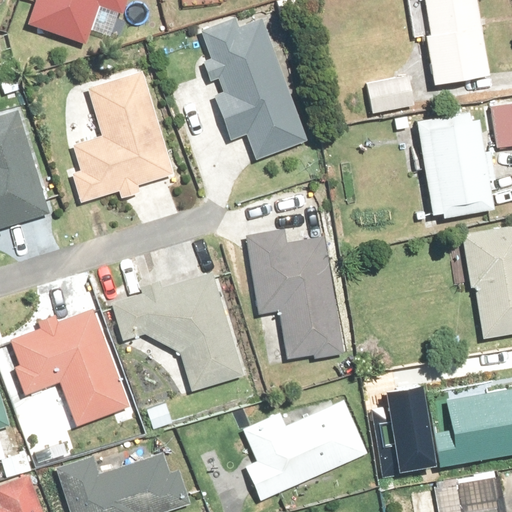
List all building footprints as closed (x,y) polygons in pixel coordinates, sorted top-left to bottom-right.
[(35,0),(27,24),(78,41),(91,4),(123,14),(127,0),(35,0)] [(475,0),(420,0),(434,79),(487,71),(475,0)] [(303,138),(258,16),(235,24),(230,12),(196,25),(207,55),(199,58),(206,79),(214,76),(220,90),(208,95),(224,138),(243,131),(253,156),(303,138)] [(169,171),(139,68),(84,84),(99,133),(68,142),(76,167),(67,169),(76,199),(113,188),(115,196),(136,189),(134,182),(169,171)] [(407,76),(362,83),(367,112),(412,105),(407,76)] [(511,103),(485,107),(492,150),(511,147),(511,103)] [(0,223),(46,209),(13,105),(0,109),(0,223)] [(466,109),(411,118),(427,220),(490,210),(485,177),(491,176),(487,147),(480,148),(475,115),(467,117),(466,109)] [(511,223),(456,231),(464,283),(470,283),(477,333),(511,328),(511,223)] [(338,350),(320,233),(282,238),(280,225),(241,231),(253,311),(275,307),(282,354),(309,350),(310,354),(338,350)] [(238,371),(209,267),(157,281),(155,276),(136,281),(137,287),(106,296),(118,335),(140,329),(175,349),(185,385),(238,371)] [(125,403),(88,305),(54,317),(51,311),(32,318),(34,324),(5,335),(15,361),(8,363),(19,392),(56,379),(72,422),(125,403)] [(370,413),(382,478),(439,468),(424,387),(386,394),(389,409),(370,413)] [(511,388),(449,399),(454,428),(436,431),(441,465),(511,454),(511,388)] [(255,498),(364,449),(339,394),(281,421),(275,408),(239,425),(253,456),(239,462),(255,498)] [(90,455),(52,467),(66,511),(148,511),(187,500),(176,465),(168,468),(161,447),(94,469),(90,455)] [(38,511),(24,470),(0,478),(0,511),(38,511)]
